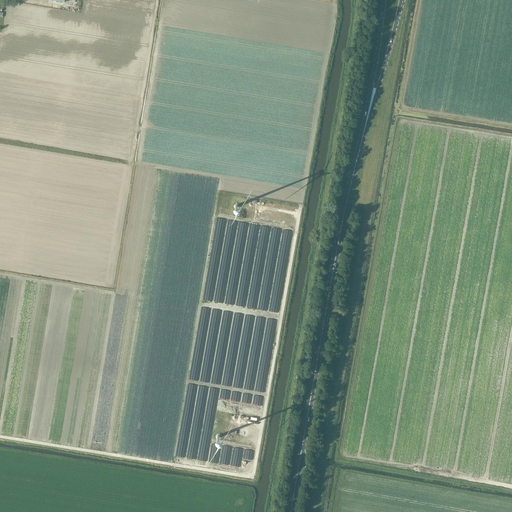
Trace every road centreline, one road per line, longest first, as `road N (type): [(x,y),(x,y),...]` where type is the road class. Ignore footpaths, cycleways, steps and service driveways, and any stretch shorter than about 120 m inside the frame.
road 1 (primary): [(290,511),(358,151)]
road 2 (primary): [(358,151),(402,0)]
road 3 (primary): [(383,0),(358,151)]
